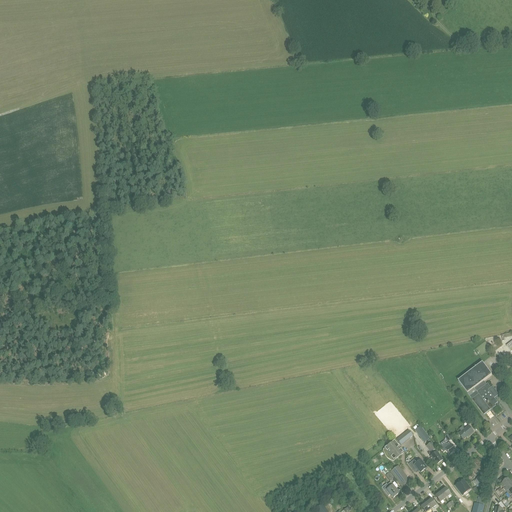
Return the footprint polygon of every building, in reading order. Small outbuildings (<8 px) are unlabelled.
[(505,341),(504,339),(511,337),(511,333),(501,336),(502,341),(505,341)] [(484,415),(494,408),(490,403),(495,399),(495,398),(499,395),(492,387),(491,388),(488,384),(486,384),(484,381),(492,375),(483,363),(458,381),(467,394),(474,389),(476,392),(470,397),(472,400),(484,415)] [(502,405),(494,410),(497,416),(505,412),(502,405)] [(424,443),(429,438),(420,426),(415,431),(424,443)] [(468,426),(464,429),(462,427),(459,429),(461,431),(458,434),(463,440),(473,432),(468,426)] [(408,430),(396,440),(400,446),(413,436),(408,430)] [(393,462),(404,453),(394,441),(384,449),(385,449),(383,450),(383,451),(383,452),(384,453),(384,454),(385,455),(385,456),(386,456),(386,457),(387,458),(388,459),(389,460),(390,460),(391,461),(392,461),(393,462)] [(437,452),(436,449),(431,442),(426,446),(431,453),(432,452),(433,454),(430,457),(436,465),(443,460),(437,452)] [(452,445),(449,442),(446,445),(448,448),(445,449),(449,455),(456,450),(452,445)] [(477,460),(470,465),(478,475),(485,470),(477,460)] [(409,464),(415,473),(418,470),(420,473),(426,469),(420,461),(417,463),(416,461),(413,463),(412,462),(409,464)] [(409,481),(403,473),(398,466),(390,472),(398,483),(401,487),(409,481)] [(382,472),(385,476),(389,481),(393,479),(396,484),(398,483),(390,472),(389,473),(386,469),(382,472)] [(473,489),(477,494),(481,491),(478,488),(485,482),(481,476),(474,482),(477,486),(473,489)] [(500,484),(504,488),(511,483),(508,478),(500,484)] [(463,480),(455,486),(463,495),(471,489),(463,480)] [(399,494),(392,486),(387,490),(393,498),(399,494)] [(445,488),(440,492),(445,499),(450,495),(445,488)] [(440,503),(445,499),(440,492),(435,496),(440,503)] [(431,499),(426,503),(431,510),(436,506),(431,499)] [(424,511),(427,511),(431,510),(426,503),(421,507),(424,511)] [(482,511),(484,506),(477,504),(475,503),(472,511),(482,511)]
